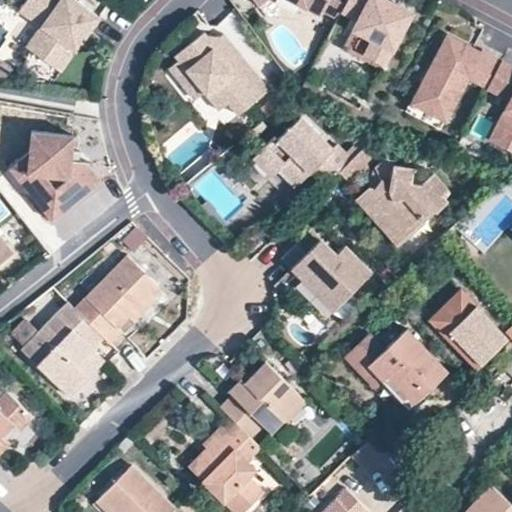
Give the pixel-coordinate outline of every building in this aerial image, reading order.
[(53,7),(43,0),(24,0),(19,8),(41,23),(53,7)] [(62,69),(101,14),(81,0),(43,0),(53,7),(41,23),(49,29),(34,50),(62,69)] [(343,6),(346,0),(258,0),(259,1),(260,0),(301,0),(323,10),(325,6),(330,9),(340,14),(343,6)] [(387,60),(414,6),(401,0),(346,0),(343,6),(360,15),(355,24),(376,34),(368,50),(387,60)] [(34,50),(49,29),(41,23),(27,44),(34,50)] [(368,50),(376,34),(355,24),(345,46),(384,66),(387,60),(368,50)] [(178,50),(182,55),(206,87),(220,106),(229,99),(239,111),(271,88),(246,53),(242,56),(236,49),(240,46),(228,30),(224,33),(212,32),(209,28),(178,50)] [(488,83),(503,55),(483,44),(481,48),(448,30),(429,67),(434,70),(420,97),(450,112),(470,74),(488,83)] [(246,53),(240,46),(236,49),(242,56),(246,53)] [(206,87),(182,55),(172,62),(196,95),(206,87)] [(511,59),(503,55),(488,83),(510,95),(494,125),(511,134),(511,59)] [(450,112),(420,97),(434,70),(429,67),(412,99),(447,118),(450,112)] [(274,175),(280,169),(287,163),(303,179),(312,171),(326,185),(341,171),(353,159),(338,144),(334,147),(301,115),(279,137),(276,135),(255,156),(274,175)] [(511,144),(511,134),(494,125),(490,133),(511,144)] [(53,217),(103,176),(88,159),(80,157),(81,147),(73,146),(75,131),(32,127),(30,149),(15,160),(24,173),(35,186),(34,194),(53,217)] [(382,151),(371,141),(366,146),(376,157),(382,151)] [(353,183),(370,166),(368,165),(376,157),(366,146),(353,159),(341,171),(353,183)] [(422,177),(413,176),(414,163),(397,161),(397,156),(385,155),(384,173),(370,186),(367,206),(394,208),(408,223),(421,211),(423,213),(435,203),(437,204),(448,195),(443,188),(448,183),(433,167),(422,177)] [(24,173),(15,160),(10,164),(17,173),(24,173)] [(384,173),(374,162),(371,181),(370,186),(384,173)] [(287,163),(280,169),(297,186),(303,179),(287,163)] [(35,186),(24,173),(17,173),(34,194),(35,186)] [(394,208),(367,206),(400,242),(439,207),(437,204),(435,203),(423,213),(421,211),(408,223),(394,208)] [(151,237),(140,226),(126,240),(137,251),(151,237)] [(311,286),(321,276),(332,287),(322,297),(336,312),(374,275),(347,248),(340,255),(315,230),(285,259),(304,278),(311,286)] [(450,250),(437,237),(413,260),(420,266),(435,253),(441,258),(450,250)] [(0,273),(17,259),(0,238),(0,273)] [(121,325),(132,314),(155,291),(162,284),(132,253),(77,307),(105,334),(112,342),(125,329),(121,325)] [(311,286),(322,297),(332,287),(321,276),(311,286)] [(336,312),(322,297),(311,286),(304,278),(295,287),(327,320),(336,312)] [(459,289),(430,317),(475,365),(505,336),(459,289)] [(132,314),(139,321),(162,298),(155,291),(132,314)] [(77,307),(70,299),(40,329),(25,344),(23,346),(70,393),(106,357),(94,345),(105,334),(77,307)] [(25,344),(40,329),(29,317),(13,333),(25,344)] [(386,374),(413,401),(424,390),(446,369),(406,326),(383,347),(366,363),(382,379),(386,374)] [(366,363),(383,347),(369,332),(360,340),(361,342),(346,357),(354,365),(366,363)] [(511,356),(503,366),(511,375),(511,356)] [(256,370),(262,375),(252,385),(246,380),(242,375),(229,388),(234,393),(222,405),(231,414),(252,435),(264,423),(271,430),(284,418),(282,416),(304,394),(267,358),(256,370)] [(382,379),(366,363),(354,365),(374,386),(382,379)] [(262,375),(256,370),(246,380),(252,385),(262,375)] [(410,409),(427,393),(424,390),(413,401),(386,374),(382,379),(410,409)] [(0,458),(7,452),(0,444),(0,438),(5,434),(16,423),(23,431),(36,418),(11,393),(0,404),(0,458)] [(284,418),(288,422),(309,400),(304,394),(282,416),(284,418)] [(255,468),(247,459),(261,445),(252,435),(231,414),(216,429),(222,434),(210,445),(191,464),(224,498),(232,490),(248,506),(264,491),(248,474),(255,468)] [(222,434),(216,429),(205,440),(210,445),(222,434)] [(387,453),(393,447),(377,429),(370,435),(387,453)] [(5,434),(0,438),(0,444),(7,452),(15,444),(5,434)] [(387,453),(370,435),(350,455),(368,472),(380,460),(387,453)] [(397,464),(387,453),(380,460),(390,471),(397,464)] [(130,463),(100,493),(117,511),(168,511),(173,508),(130,463)] [(511,511),(511,503),(494,487),(470,511),(511,511)] [(370,511),(347,489),(323,511),(370,511)] [(232,490),(224,498),(237,511),(242,511),(248,506),(232,490)] [(117,511),(100,493),(94,499),(106,511),(117,511)]
